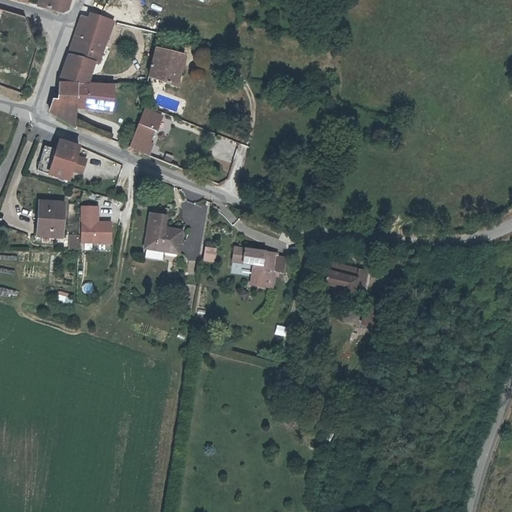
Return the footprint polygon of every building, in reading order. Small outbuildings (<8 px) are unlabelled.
[(61,12),(68,10),(69,0),(42,0),(41,7),(61,12)] [(84,9),(80,22),(105,31),(108,19),(100,16),(101,13),(100,13),(84,9)] [(105,31),(80,22),(77,30),(105,39),(108,41),(114,21),(108,19),(105,31)] [(77,30),(60,81),(88,83),(91,75),(89,74),(94,62),(96,63),(105,39),(77,30)] [(178,87),(186,56),(158,48),(149,79),(178,87)] [(91,102),(89,108),(112,112),(115,85),(88,83),(60,81),(59,99),(54,98),(50,110),(52,114),(72,124),(75,126),(78,119),(68,113),(72,95),(91,102)] [(79,104),(89,108),(91,102),(72,95),(68,113),(78,119),(79,104)] [(149,128),(156,131),(158,132),(163,118),(145,110),(134,137),(143,141),(149,128)] [(146,153),(156,131),(149,128),(143,141),(134,137),(130,146),(146,153)] [(50,173),(50,174),(68,180),(73,168),(78,155),(82,145),(63,139),(59,148),(50,173)] [(50,173),(59,148),(47,144),(38,168),(50,173)] [(78,155),(73,168),(83,172),(88,159),(78,155)] [(39,200),(36,223),(40,224),(38,235),(60,237),(64,203),(39,200)] [(109,221),(95,221),(95,206),(80,206),(79,241),(109,242),(109,221)] [(164,229),(164,226),(159,225),(160,216),(149,215),(143,257),(163,260),(164,252),(177,253),(180,230),(164,229)] [(203,249),(202,262),(212,263),(214,251),(203,249)] [(264,258),(264,253),(232,249),(231,261),(242,262),(242,266),(251,267),(249,287),(272,290),(274,274),(282,275),(284,261),(277,259),(264,258)] [(350,294),(353,283),(354,280),(361,282),(364,272),(324,261),(322,270),(326,271),(323,283),(329,285),(328,288),(350,294)] [(384,293),(373,290),(371,298),(382,301),(384,293)] [(72,296),(57,293),(55,304),(70,308),(72,296)] [(365,296),(357,324),(374,329),(382,301),(371,298),(365,296)] [(276,325),(273,335),(284,339),(287,328),(276,325)]
